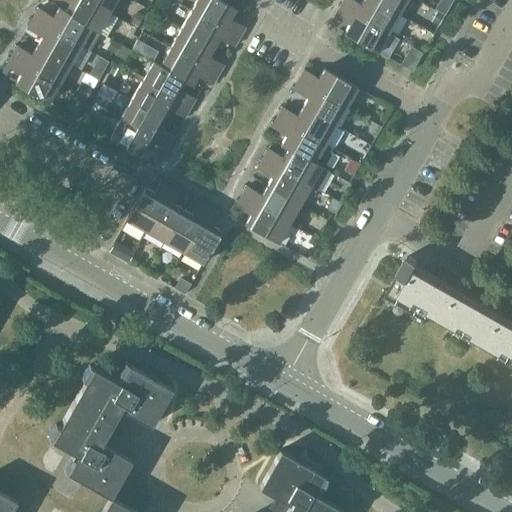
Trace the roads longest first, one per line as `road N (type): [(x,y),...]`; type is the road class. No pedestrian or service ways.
road 1 (residential): [(289,387),(427,127),(427,108),(238,0)]
road 2 (tertiary): [(507,511),(289,387)]
road 3 (residential): [(0,110),(125,178),(82,270)]
road 4 (tertiary): [(289,387),(82,270)]
